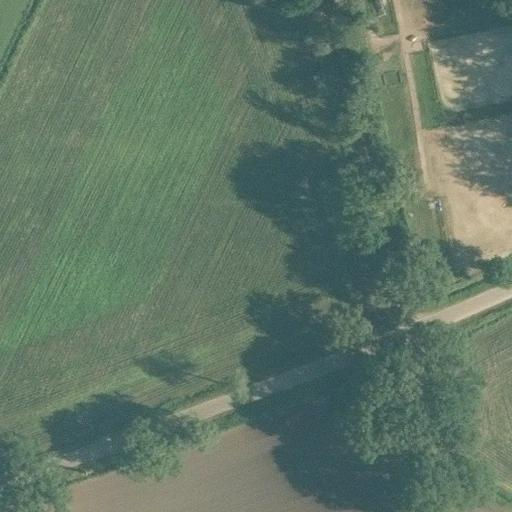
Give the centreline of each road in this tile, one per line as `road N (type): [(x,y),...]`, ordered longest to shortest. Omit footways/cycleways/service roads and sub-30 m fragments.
road 1 (unclassified): [(0,480),(413,326),(511,279)]
road 2 (track): [(413,326),(451,455),(451,511)]
